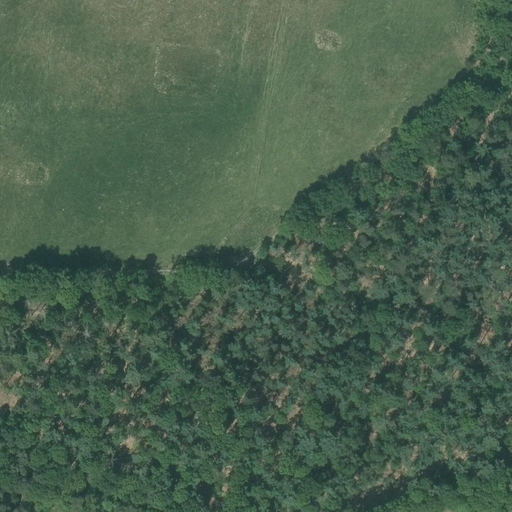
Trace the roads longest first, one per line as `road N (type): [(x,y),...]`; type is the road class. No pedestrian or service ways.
road 1 (track): [(503,0),(473,85),(222,267),(0,268)]
road 2 (track): [(243,252),(511,332)]
